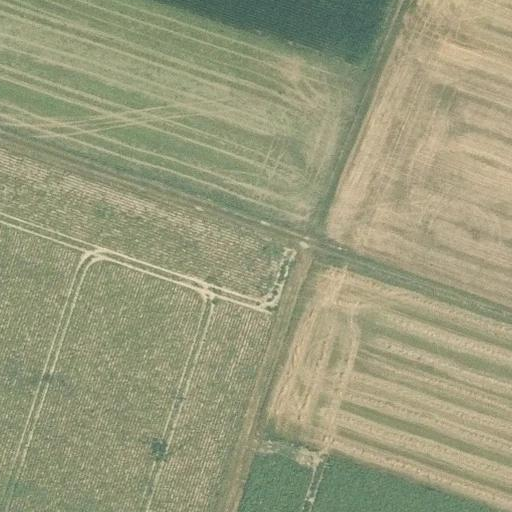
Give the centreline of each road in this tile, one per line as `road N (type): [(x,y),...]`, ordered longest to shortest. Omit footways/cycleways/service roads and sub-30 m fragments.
road 1 (track): [(412,0),(311,249),(224,511)]
road 2 (track): [(0,137),(511,322)]
